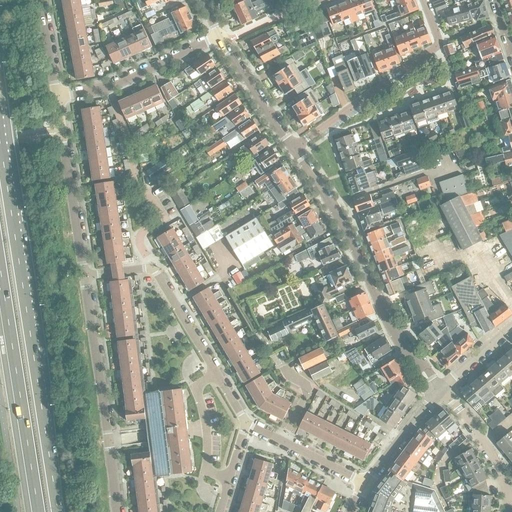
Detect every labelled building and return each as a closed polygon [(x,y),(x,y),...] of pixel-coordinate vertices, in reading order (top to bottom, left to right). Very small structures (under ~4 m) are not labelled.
[(62,0),(64,9),(81,6),(80,0),(62,0)] [(120,0),(115,0),(116,4),(118,4),(119,9),(124,9),(120,0)] [(140,0),(137,2),(140,9),(148,5),(148,6),(160,0),(163,0),(164,3),(171,0),(140,0)] [(245,0),(234,6),(238,15),(269,1),(268,0),(256,0),(251,2),(250,0),(245,0)] [(273,11),(279,8),(276,0),(270,0),(269,1),(238,15),(242,24),(242,25),(258,18),(258,17),(256,13),(271,6),(273,11)] [(337,4),(343,21),(349,19),(350,23),(355,21),(347,0),(337,4)] [(358,0),(348,0),(347,0),(355,21),(356,25),(359,24),(357,20),(359,20),(358,16),(364,13),(358,0)] [(358,0),(364,13),(370,11),(374,22),(378,20),(370,0),(358,0)] [(410,0),(396,6),(398,12),(394,13),(396,18),(419,9),(417,4),(415,3),(413,0),(410,0)] [(449,25),(471,19),(471,17),(475,16),(476,21),(489,17),(483,0),(478,2),(477,0),(466,0),(459,2),(459,3),(460,6),(446,11),(449,25)] [(433,6),(436,11),(447,7),(445,1),(433,6)] [(337,4),(324,9),(318,11),(323,23),(330,20),(332,25),(343,21),(337,4)] [(83,16),(81,6),(64,9),(66,19),(83,16)] [(150,35),(151,35),(191,16),(186,7),(171,14),(174,20),(170,22),(168,18),(147,28),(150,35)] [(312,13),(317,25),(323,23),(318,11),(312,13)] [(301,51),(317,43),(316,40),(311,28),(311,27),(307,16),(306,13),(298,16),(305,33),(296,36),(301,51)] [(311,27),(317,25),(312,13),(307,16),(311,27)] [(66,19),(68,29),(85,26),(83,16),(66,19)] [(191,16),(151,35),(155,45),(163,41),(163,37),(179,29),(181,33),(196,26),(191,16)] [(431,42),(422,19),(418,21),(420,26),(414,29),(421,46),(431,42)] [(323,23),(317,25),(311,27),(316,40),(328,36),(323,23)] [(410,30),(404,32),(410,50),(421,46),(414,29),(412,23),(408,25),(410,30)] [(132,28),(134,34),(142,51),(152,46),(142,24),(132,28)] [(465,49),(476,45),(475,44),(495,36),(491,24),(469,33),(461,37),(465,49)] [(68,29),(69,39),(87,36),(85,26),(68,29)] [(274,30),(267,33),(251,41),(258,52),(274,43),(270,37),(277,34),(275,29),(274,30)] [(396,31),(392,33),(400,56),(406,54),(407,52),(410,50),(411,52),(410,50),(404,32),(398,35),(396,31)] [(133,55),(142,51),(134,34),(125,38),(133,55)] [(383,49),(390,67),(400,63),(391,39),(389,34),(384,36),(389,47),(383,49)] [(69,39),(71,49),(88,46),(87,36),(69,39)] [(502,53),(495,36),(475,44),(476,45),(482,60),(502,53)] [(123,59),(133,55),(125,38),(116,42),(123,59)] [(350,41),(355,53),(366,78),(375,74),(367,53),(361,56),(355,39),(350,41)] [(114,64),(123,59),(116,42),(106,47),(114,64)] [(274,43),(258,52),(264,62),(287,50),(285,45),(278,49),(274,43)] [(454,53),(451,44),(443,46),(446,56),(454,53)] [(71,49),(73,59),(90,56),(88,46),(71,49)] [(389,67),(390,67),(383,49),(376,52),(375,49),(371,50),(379,72),(385,70),(385,68),(389,67),(390,68),(389,67)] [(355,82),(366,78),(355,53),(352,54),(352,56),(353,59),(347,61),(355,82)] [(207,54),(204,56),(185,70),(188,75),(197,70),(200,75),(215,65),(207,54)] [(73,59),(75,69),(92,66),(90,56),(73,59)] [(291,58),(279,64),(282,70),(273,76),(279,85),(300,72),(291,58)] [(103,69),(111,66),(108,61),(101,64),(103,69)] [(345,62),(334,66),(345,93),(356,88),(345,62)] [(505,63),(488,69),(478,73),(480,78),(487,76),(489,82),(491,83),(510,77),(505,63)] [(94,76),(92,66),(75,69),(77,80),(94,76)] [(213,66),(205,72),(207,75),(215,69),(213,66)] [(207,75),(185,90),(176,96),(178,99),(187,93),(195,89),(194,89),(196,87),(198,90),(203,87),(201,84),(202,83),(203,80),(204,79),(210,89),(224,79),(217,68),(215,69),(207,75)] [(300,72),(279,85),(285,94),(285,95),(294,89),(297,94),(309,87),(300,72)] [(494,101),(496,100),(511,93),(511,83),(511,79),(488,88),(494,101)] [(190,114),(199,108),(201,112),(208,108),(205,104),(204,105),(203,102),(214,94),(219,101),(233,92),(225,81),(200,98),(189,106),(186,108),(190,114)] [(167,102),(176,96),(185,90),(183,88),(177,92),(170,82),(161,87),(167,102)] [(157,85),(147,89),(154,106),(164,102),(157,85)] [(310,88),(298,96),(302,101),(292,107),(293,107),(298,116),(297,116),(297,117),(319,103),(310,88)] [(145,110),(154,106),(147,89),(138,93),(145,110)] [(451,91),(441,95),(445,108),(447,112),(457,108),(451,91)] [(138,93),(128,98),(136,115),(145,110),(138,93)] [(335,93),(329,97),(333,107),(339,105),(338,100),(337,97),(335,93)] [(511,93),(496,100),(499,112),(511,107),(511,93)] [(241,104),(235,94),(216,106),(223,116),(241,104)] [(437,115),(447,112),(445,108),(441,95),(431,98),(438,121),(439,121),(437,115)] [(126,119),(136,115),(128,98),(118,102),(126,119)] [(431,98),(420,102),(426,119),(428,124),(438,121),(431,98)] [(467,106),(469,114),(469,115),(481,111),(485,121),(489,119),(483,101),(467,106)] [(420,102),(410,105),(416,122),(418,128),(423,126),(421,121),(426,119),(420,102)] [(304,126),(310,122),(310,123),(316,119),(315,119),(320,116),(321,116),(321,115),(315,106),(319,103),(297,117),(304,126)] [(84,120),(101,117),(99,106),(82,109),(84,120)] [(242,106),(216,124),(208,129),(211,134),(216,130),(217,131),(227,124),(231,130),(236,126),(249,116),(242,106)] [(500,121),(504,136),(511,133),(511,107),(499,112),(501,121),(500,121)] [(409,111),(398,115),(405,134),(415,130),(409,111)] [(398,115),(388,118),(394,137),(405,134),(398,115)] [(465,115),(460,117),(464,128),(469,127),(465,115)] [(85,130),(102,127),(101,117),(84,120),(85,130)] [(188,126),(182,118),(176,122),(181,131),(188,126)] [(384,141),(394,137),(388,118),(378,122),(384,141)] [(213,144),(205,149),(209,156),(226,145),(225,143),(241,133),(245,139),(258,130),(251,119),(222,139),(221,138),(213,144)] [(196,122),(191,126),(197,134),(207,127),(203,121),(198,125),(196,122)] [(380,137),(375,123),(369,125),(374,139),(380,137)] [(85,130),(87,140),(104,137),(102,127),(85,130)] [(426,135),(427,137),(422,140),(424,145),(430,142),(430,143),(434,141),(431,133),(426,135)] [(502,148),(503,154),(511,151),(511,133),(504,136),(504,137),(508,135),(511,146),(502,148)] [(181,145),(190,139),(186,134),(178,140),(181,145)] [(261,134),(252,140),(234,153),(237,156),(249,148),(254,154),(269,144),(261,134)] [(335,140),(339,150),(356,144),(352,134),(335,140)] [(104,137),(87,140),(88,150),(105,147),(104,137)] [(339,150),(342,161),(359,155),(356,144),(339,150)] [(90,160),(107,157),(105,147),(88,150),(90,160)] [(385,153),(383,147),(377,149),(379,155),(385,153)] [(243,176),(249,172),(248,170),(254,166),(253,166),(260,161),(265,168),(279,159),(271,149),(240,171),(243,176)] [(395,157),(395,158),(399,168),(402,167),(405,176),(425,169),(421,160),(419,149),(418,150),(417,149),(411,151),(405,153),(395,157)] [(511,151),(503,154),(486,159),(487,167),(499,164),(499,163),(504,162),(506,167),(511,165),(511,151)] [(342,161),(346,171),(363,165),(364,169),(372,166),(370,158),(362,161),(359,155),(342,161)] [(91,170),(108,167),(107,157),(90,160),(91,170)] [(166,165),(162,159),(153,165),(157,171),(166,165)] [(277,186),(290,176),(283,166),(276,171),(274,169),(260,178),(264,183),(265,182),(270,190),(277,186)] [(93,181),(110,178),(108,167),(91,170),(93,181)] [(366,174),(364,169),(347,174),(354,194),(370,188),(369,185),(377,182),(374,171),(366,174)] [(143,174),(143,181),(144,185),(151,185),(149,173),(143,174)] [(463,174),(455,177),(462,195),(469,192),(463,174)] [(290,176),(277,186),(282,193),(274,198),(278,203),(285,198),(284,196),(297,187),(290,176)] [(427,176),(415,180),(418,191),(431,186),(427,176)] [(493,187),(510,182),(511,182),(511,180),(501,182),(500,176),(490,179),(493,187)] [(455,177),(448,179),(454,198),(457,197),(460,196),(462,195),(455,177)] [(446,202),(454,198),(448,179),(439,182),(446,202)] [(115,195),(123,194),(122,188),(114,189),(113,181),(95,184),(100,217),(118,214),(117,207),(125,205),(124,199),(116,201),(115,195)] [(236,188),(239,192),(248,186),(245,182),(236,188)] [(171,195),(180,208),(188,203),(180,189),(172,194),(171,195)] [(265,225),(269,230),(289,218),(309,206),(303,194),(301,196),(298,191),(285,199),(288,203),(289,202),(293,209),(265,225)] [(373,202),(370,194),(354,200),(357,212),(393,200),(396,198),(393,191),(382,195),(383,198),(373,202)] [(467,194),(461,197),(466,206),(478,201),(475,192),(467,194)] [(436,195),(429,198),(432,206),(439,203),(436,195)] [(462,249),(463,250),(483,240),(476,225),(470,215),(466,206),(461,197),(460,196),(457,197),(446,203),(440,206),(454,232),(455,236),(454,236),(460,251),(462,249)] [(380,205),(383,214),(399,209),(396,199),(380,205)] [(478,201),(466,206),(470,215),(480,212),(484,210),(480,201),(478,201)] [(180,210),(190,225),(198,220),(189,205),(180,210)] [(358,215),(364,231),(383,225),(377,209),(358,215)] [(292,223),(289,218),(269,230),(272,235),(277,244),(298,232),(318,220),(312,210),(298,218),(302,223),(295,227),(292,223)] [(480,212),(470,215),(476,225),(484,221),(480,212)] [(105,250),(123,247),(122,239),(130,238),(129,232),(121,233),(120,228),(128,227),(127,221),(119,222),(118,214),(100,217),(105,250)] [(231,246),(262,227),(256,218),(225,237),(231,246)] [(318,220),(298,232),(277,244),(282,253),(303,241),(300,237),(303,235),(306,241),(325,231),(318,220)] [(211,221),(193,232),(196,238),(208,230),(214,226),(211,221)] [(394,235),(402,231),(398,222),(390,225),(394,235)] [(262,227),(231,246),(236,255),(267,236),(262,227)] [(163,246),(178,238),(172,228),(158,237),(163,246)] [(365,234),(369,244),(386,237),(382,228),(365,234)] [(511,229),(499,235),(511,256),(511,229)] [(196,238),(203,249),(215,242),(208,230),(196,238)] [(267,236),(236,255),(242,264),(270,247),(273,245),(267,236)] [(388,242),(386,237),(369,244),(373,253),(390,247),(390,248),(406,241),(404,236),(388,242)] [(163,246),(168,255),(183,246),(178,238),(163,246)] [(329,238),(295,256),(289,259),(291,262),(294,260),(296,263),(310,257),(312,260),(320,257),(324,264),(340,257),(341,255),(341,254),(339,250),(337,250),(336,249),(335,249),(333,245),(332,245),(329,238)] [(373,253),(377,263),(402,254),(410,251),(407,243),(397,247),(398,250),(392,252),(390,248),(390,247),(373,253)] [(168,255),(174,264),(188,255),(183,246),(168,255)] [(125,264),(133,262),(133,258),(125,259),(123,247),(105,250),(107,264),(111,263),(112,266),(118,265),(118,262),(120,262),(120,265),(122,265),(121,262),(125,261),(125,264)] [(268,256),(266,252),(271,249),(270,247),(242,264),(245,270),(268,256)] [(403,256),(402,254),(377,263),(381,273),(397,266),(394,259),(403,256)] [(174,264),(179,273),(194,264),(188,255),(174,264)] [(411,262),(414,271),(420,268),(419,264),(417,260),(411,262)] [(407,263),(397,267),(397,266),(381,273),(384,282),(405,274),(403,267),(408,265),(407,263)] [(179,273),(184,281),(199,272),(194,264),(179,273)] [(350,274),(346,267),(326,275),(332,287),(326,289),(325,287),(316,291),(321,303),(331,299),(329,296),(345,289),(343,284),(346,283),(347,284),(350,282),(351,281),(352,280),(352,279),(352,277),(351,274),(350,274)] [(416,271),(421,284),(426,282),(420,268),(414,271),(415,271),(416,271)] [(204,282),(199,272),(184,281),(189,291),(204,282)] [(400,278),(402,277),(405,276),(405,275),(406,274),(405,274),(384,282),(390,296),(405,290),(400,278)] [(237,283),(232,275),(225,279),(230,288),(237,283)] [(451,287),(467,317),(468,317),(471,322),(470,323),(472,323),(472,322),(476,320),(478,324),(481,322),(486,331),(485,332),(495,327),(488,313),(477,293),(478,292),(470,276),(451,287)] [(114,281),(113,281),(110,282),(112,296),(130,294),(128,279),(121,280),(121,277),(114,278),(114,281)] [(405,302),(408,309),(430,301),(428,296),(436,293),(431,280),(416,286),(418,292),(405,297),(407,302),(405,302)] [(210,325),(226,316),(222,310),(229,305),(225,300),(219,304),(216,300),(223,296),(220,290),(213,295),(208,287),(193,297),(210,325)] [(353,310),(370,303),(365,292),(349,300),(353,310)] [(335,297),(337,303),(346,299),(344,293),(335,297)] [(114,309),(132,307),(130,294),(112,296),(114,309)] [(430,321),(445,316),(440,303),(432,306),(430,301),(408,309),(411,317),(412,316),(414,321),(427,316),(430,321)] [(370,303),(353,310),(358,320),(374,313),(370,303)] [(293,319),(267,331),(272,341),(288,333),(287,331),(303,324),(302,323),(314,317),(326,341),(339,335),(336,330),(324,304),(311,310),(311,309),(292,318),(293,319)] [(488,313),(495,327),(511,313),(511,312),(505,304),(499,309),(497,306),(488,313)] [(116,323),(134,321),(132,307),(114,309),(116,323)] [(443,317),(449,333),(458,327),(452,313),(443,317)] [(210,325),(227,354),(243,345),(239,338),(245,334),(242,329),(236,333),(233,328),(240,324),(237,319),(230,323),(226,316),(210,325)] [(116,323),(117,337),(135,335),(134,321),(116,323)] [(349,333),(348,333),(348,332),(359,328),(356,321),(336,330),(339,335),(340,337),(342,336),(349,333)] [(373,321),(348,333),(349,333),(342,336),(343,339),(350,336),(351,338),(357,334),(359,339),(378,330),(373,321)] [(443,334),(433,323),(420,334),(429,346),(443,334)] [(452,340),(453,341),(455,344),(454,345),(460,355),(474,343),(465,329),(452,340)] [(450,335),(439,344),(443,349),(453,341),(452,340),(450,335)] [(375,359),(390,350),(383,337),(368,347),(364,350),(367,355),(371,352),(375,359)] [(120,355),(138,353),(136,339),(118,341),(120,355)] [(344,352),(348,350),(344,341),(340,343),(344,352)] [(455,344),(453,341),(443,349),(438,353),(442,358),(440,359),(445,367),(448,366),(460,355),(454,345),(455,344)] [(243,345),(227,354),(244,383),(260,373),(256,366),(262,362),(259,357),(252,361),(250,357),(257,352),(253,347),(247,351),(243,345)] [(299,358),(305,369),(327,359),(321,347),(299,358)] [(348,350),(344,352),(347,357),(351,362),(360,356),(355,348),(348,350)] [(347,357),(344,352),(336,356),(339,361),(347,357)] [(120,355),(121,369),(139,367),(138,353),(120,355)] [(511,361),(506,355),(497,362),(509,376),(511,379),(511,361)] [(396,381),(406,375),(396,358),(379,369),(384,377),(386,376),(391,384),(396,381)] [(326,361),(308,370),(314,381),(332,372),(326,361)] [(497,362),(488,370),(500,384),(509,376),(497,362)] [(123,383),(141,380),(139,367),(121,369),(123,383)] [(355,367),(343,375),(347,381),(359,372),(355,367)] [(488,370),(479,378),(491,391),(500,384),(488,370)] [(359,372),(347,381),(351,387),(363,378),(359,372)] [(396,381),(401,389),(396,396),(408,405),(416,394),(406,387),(411,384),(406,375),(396,381)] [(267,385),(261,376),(246,385),(258,405),(262,409),(283,420),(291,404),(281,399),(285,391),(280,389),(275,395),(274,395),(273,396),(271,393),(271,392),(276,386),(274,381),(267,385)] [(359,388),(366,383),(363,378),(361,379),(353,385),(356,390),(359,388)] [(479,378),(470,386),(482,399),(491,391),(479,378)] [(123,383),(125,396),(143,394),(141,380),(123,383)] [(473,407),(482,399),(470,386),(461,393),(473,407)] [(143,394),(145,408),(146,418),(149,418),(150,428),(147,428),(148,442),(151,442),(153,452),(150,452),(151,455),(151,462),(153,476),(156,475),(156,476),(170,477),(172,474),(174,474),(192,472),(181,389),(164,391),(161,392),(159,390),(146,393),(146,394),(143,394)] [(374,394),(371,389),(368,392),(361,396),(364,401),(367,399),(371,396),(374,394)] [(322,399),(325,395),(318,391),(315,395),(322,399)] [(125,410),(145,408),(143,394),(125,396),(127,409),(125,410)] [(367,409),(373,409),(373,398),(371,396),(367,399),(364,401),(360,404),(367,409)] [(396,396),(388,407),(401,416),(408,405),(396,396)] [(363,415),(367,409),(360,404),(354,409),(363,415)] [(393,428),(401,416),(388,407),(380,419),(393,428)] [(146,418),(145,408),(125,410),(127,421),(146,418)] [(443,409),(434,416),(446,430),(455,422),(443,409)] [(498,409),(493,413),(501,422),(506,418),(498,409)] [(307,412),(299,428),(308,432),(316,417),(307,412)] [(492,420),(487,424),(492,429),(501,422),(493,413),(489,417),(492,420)] [(437,438),(446,430),(434,416),(425,424),(437,438)] [(325,421),(316,417),(308,432),(317,437),(325,421)] [(317,437),(326,442),(334,426),(325,421),(317,437)] [(380,426),(372,421),(368,428),(376,434),(380,426)] [(343,431),(334,426),(326,442),(336,446),(343,431)] [(420,430),(412,440),(425,450),(433,440),(420,430)] [(353,435),(343,431),(336,446),(345,451),(353,435)] [(496,443),(505,453),(511,446),(511,434),(510,432),(496,443)] [(462,434),(454,441),(458,446),(467,439),(462,434)] [(345,451),(354,455),(362,440),(353,435),(345,451)] [(383,439),(377,435),(373,440),(379,444),(383,439)] [(371,445),(362,440),(354,455),(363,460),(371,445)] [(430,454),(425,450),(412,440),(405,450),(418,460),(422,463),(430,454)] [(449,446),(450,447),(453,451),(458,446),(454,441),(449,446)] [(476,459),(471,449),(454,458),(460,468),(476,459)] [(405,450),(397,460),(410,470),(418,460),(405,450)] [(434,458),(437,460),(439,461),(444,454),(440,451),(434,458)] [(131,454),(132,465),(151,462),(151,455),(150,452),(131,454)] [(255,458),(246,491),(263,496),(265,488),(273,491),(275,485),(267,482),(269,477),(276,480),(278,474),(270,472),(273,464),(255,458)] [(465,478),(482,469),(476,459),(460,468),(457,470),(459,475),(461,475),(463,474),(465,478)] [(389,470),(390,471),(402,481),(410,470),(397,460),(389,470)] [(153,476),(151,462),(132,465),(134,465),(135,478),(153,476)] [(286,485),(294,489),(296,484),(295,484),(300,474),(289,469),(288,469),(286,485)] [(487,479),(482,469),(465,478),(468,483),(465,485),(469,492),(473,491),(487,487),(486,480),(487,479)] [(445,511),(434,490),(431,489),(417,484),(402,481),(390,471),(385,479),(383,478),(374,490),(375,492),(375,493),(367,511),(445,511)] [(308,479),(300,474),(295,484),(296,484),(294,489),(294,490),(292,493),(297,495),(299,492),(301,493),(308,479)] [(135,478),(137,492),(155,490),(153,476),(135,478)] [(433,480),(423,478),(424,478),(422,484),(431,487),(433,480)] [(311,504),(312,505),(322,486),(308,479),(301,493),(304,495),(301,502),(305,504),(301,511),(309,511),(310,511),(311,504)] [(445,485),(445,486),(440,488),(445,499),(451,497),(445,485)] [(335,492),(322,486),(312,505),(325,511),(335,492)] [(468,506),(472,506),(490,507),(491,495),(489,495),(487,487),(473,491),(473,494),(472,501),(468,500),(468,506)] [(139,506),(157,504),(155,490),(137,492),(139,506)] [(261,503),(263,496),(246,491),(239,511),(258,511),(259,509),(267,511),(269,505),(261,503)]
